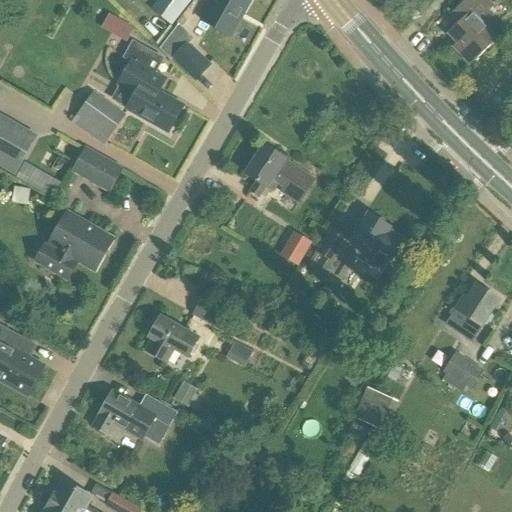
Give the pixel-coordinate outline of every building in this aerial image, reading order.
[(165,0),(182,13),(192,0),(165,0)] [(213,0),(201,21),(230,37),(251,0),(213,0)] [(459,23),(448,33),(463,49),(459,53),(470,64),(474,61),(498,40),(489,31),(497,24),(486,12),(493,6),(487,0),(465,0),(451,14),(459,23)] [(123,23),(115,37),(126,44),(134,30),(123,23)] [(210,65),(189,44),(188,43),(172,59),(195,81),(210,65)] [(127,110),(168,133),(183,106),(158,93),(165,80),(132,61),(118,85),(135,95),(127,110)] [(125,117),(92,93),(71,122),(104,146),(125,117)] [(63,183),(24,162),(39,135),(0,113),(0,167),(55,198),(63,183)] [(273,178),(283,162),(285,159),(264,146),(259,152),(257,150),(251,160),(253,162),(245,175),(256,182),(250,192),(258,198),(265,188),(271,192),(277,183),(278,181),(273,178)] [(87,150),(74,171),(108,191),(121,170),(87,150)] [(278,181),(277,183),(284,188),(281,192),(298,203),(312,181),(283,162),(273,178),(278,181)] [(35,261),(65,279),(76,261),(93,271),(112,239),(67,213),(47,247),(44,245),(35,261)] [(352,244),(334,274),(343,280),(361,250),(373,258),(391,228),(368,214),(351,243),(352,244)] [(335,260),(336,261),(349,237),(331,227),(318,251),(324,254),(311,275),(322,282),(335,260)] [(294,231),(280,255),(298,266),(312,242),(294,231)] [(482,327),(499,300),(476,285),(468,299),(464,297),(446,325),(472,341),(481,327),(482,327)] [(201,302),(193,315),(221,331),(229,317),(201,302)] [(152,318),(145,330),(150,333),(147,338),(172,352),(174,348),(187,356),(193,345),(197,338),(183,331),(159,317),(157,321),(152,318)] [(45,367),(30,359),(36,346),(0,326),(0,381),(28,397),(45,367)] [(447,372),(443,379),(461,391),(466,384),(471,388),(483,371),(456,353),(444,370),(447,372)] [(386,358),(378,374),(395,383),(403,367),(386,358)] [(173,399),(188,408),(188,407),(195,394),(198,390),(183,382),(173,399)] [(387,415),(398,397),(374,383),(364,401),(387,415)] [(99,415),(92,428),(107,436),(114,423),(125,430),(127,428),(136,433),(136,432),(159,445),(168,429),(167,428),(168,428),(145,415),(146,414),(137,409),(139,407),(111,391),(98,415),(99,415)] [(355,420),(368,427),(374,416),(360,409),(355,420)] [(366,438),(351,465),(362,472),(378,444),(366,438)] [(252,456),(233,445),(226,457),(245,468),(252,456)] [(50,501),(69,511),(98,511),(86,505),(91,497),(62,480),(61,482),(57,479),(50,491),(54,493),(50,501)] [(106,507),(114,511),(142,511),(143,510),(114,494),(106,507)] [(69,511),(50,501),(43,511),(69,511)]
